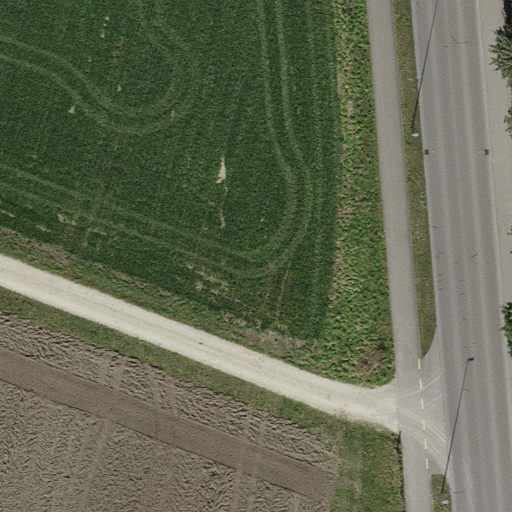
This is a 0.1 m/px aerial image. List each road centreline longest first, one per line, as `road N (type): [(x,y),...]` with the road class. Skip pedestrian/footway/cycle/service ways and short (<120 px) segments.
road 1 (track): [(488,432),(393,425),(0,281)]
road 2 (tertiary): [(494,511),(453,0)]
